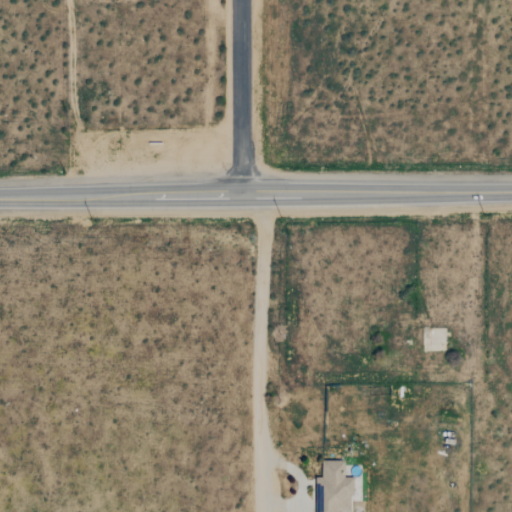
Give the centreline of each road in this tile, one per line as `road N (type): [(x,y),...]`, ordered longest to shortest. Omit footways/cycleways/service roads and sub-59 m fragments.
road 1 (primary): [(511,189),(0,195)]
road 2 (residential): [(265,511),(264,191)]
